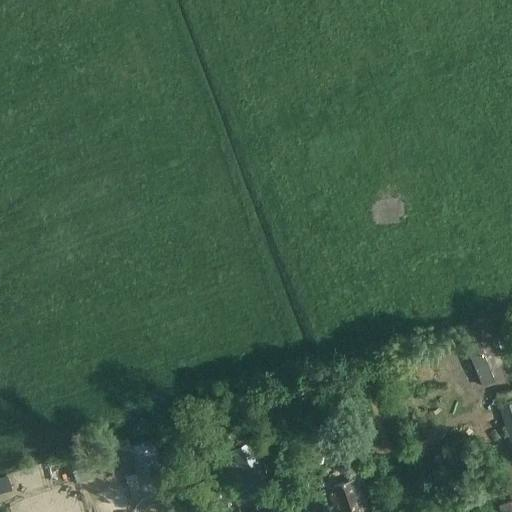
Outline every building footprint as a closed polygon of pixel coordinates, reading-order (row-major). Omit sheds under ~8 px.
[(511,442),(511,388),(496,394),(511,442)] [(277,394),(259,401),(263,413),(281,406),(277,394)] [(263,501),(258,490),(275,482),(255,439),(232,449),(235,457),(227,461),(246,501),(254,498),(257,504),(263,501)] [(169,490),(156,440),(131,447),(139,478),(127,481),(132,499),(169,490)] [(71,456),(79,481),(101,475),(94,449),(71,456)] [(331,495),(337,511),(363,511),(372,509),(361,477),(335,486),(337,493),(331,495)]
